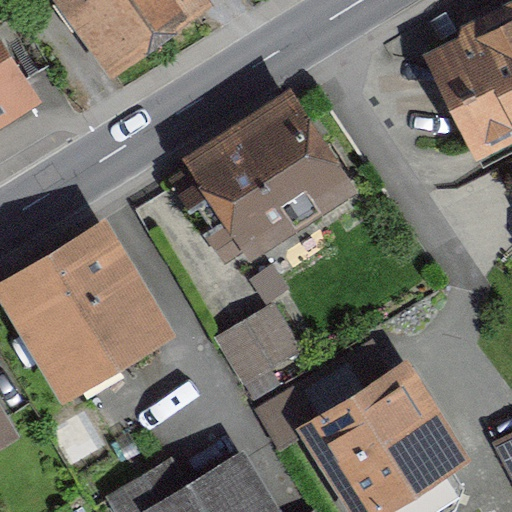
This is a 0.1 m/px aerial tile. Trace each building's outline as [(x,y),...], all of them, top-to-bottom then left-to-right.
[(61,0),(109,73),(207,10),(200,0),(61,0)] [(511,156),(511,0),(499,0),(447,23),(454,38),(413,56),(458,158),(499,140),(507,158),(511,156)] [(0,46),(0,115),(32,95),(0,46)] [(185,163),(248,261),(357,192),(294,94),(185,163)] [(107,224),(0,288),(0,302),(61,404),(174,336),(107,224)] [(250,387),(309,353),(278,299),(218,332),(250,387)] [(394,366),(288,429),(337,511),(390,511),(458,472),(394,366)] [(0,406),(0,448),(19,437),(0,406)] [(511,430),(492,440),(511,482),(511,430)] [(266,511),(230,448),(125,509),(127,511),(266,511)]
